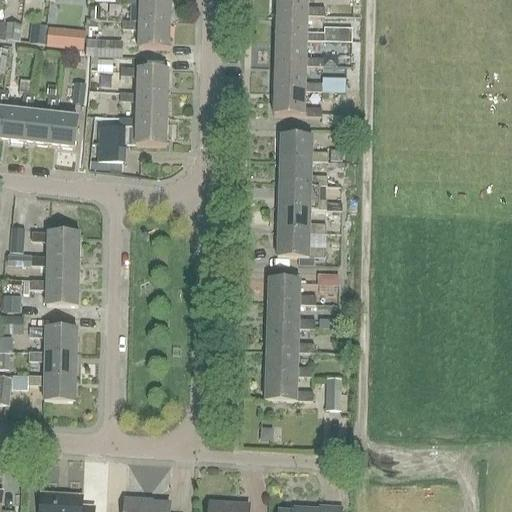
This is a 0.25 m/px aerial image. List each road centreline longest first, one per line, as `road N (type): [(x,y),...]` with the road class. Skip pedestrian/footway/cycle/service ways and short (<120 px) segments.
road 1 (residential): [(105,453),(113,192)]
road 2 (residential): [(202,459),(204,201)]
road 3 (residential): [(204,201),(206,0)]
road 4 (unknown): [(202,459),(342,467)]
